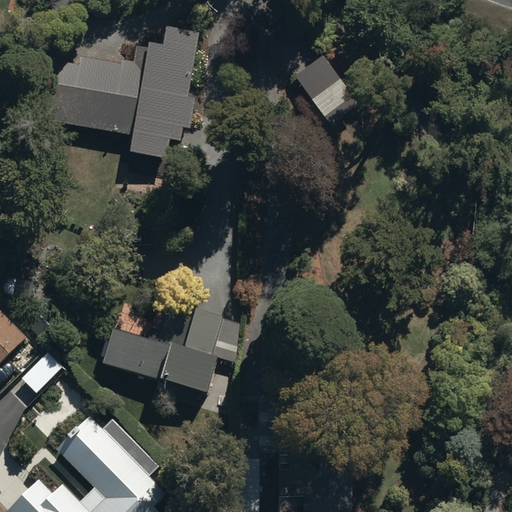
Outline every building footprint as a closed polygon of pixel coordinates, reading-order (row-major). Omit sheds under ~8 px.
[(42,45),(29,108),(130,128),(127,144),(176,154),(182,121),(191,123),(197,89),(187,87),(200,24),(150,14),(141,59),(121,55),(120,61),(42,45)] [(330,123),(359,102),(323,55),(295,76),(330,123)] [(467,311),(477,352),(511,344),(511,261),(498,264),(500,274),(479,278),(486,307),(467,311)] [(115,304),(100,356),(158,373),(160,366),(206,379),(213,354),(233,360),(245,321),(222,314),(224,308),(171,293),(163,319),(115,304)] [(0,356),(27,331),(0,303),(0,356)] [(277,447),(276,511),(302,511),(303,510),(350,510),(351,464),(362,464),(363,397),(257,396),(256,447),(277,447)] [(159,511),(175,498),(91,408),(54,441),(92,482),(79,495),(64,478),(52,488),(39,474),(4,506),(9,511),(159,511)] [(259,511),(260,454),(229,454),(229,511),(259,511)]
